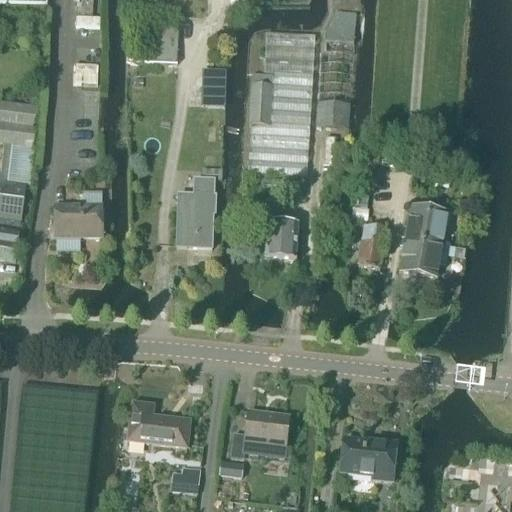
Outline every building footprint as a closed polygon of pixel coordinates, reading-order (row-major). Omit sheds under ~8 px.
[(0,0),(0,8),(44,9),(44,0),(0,0)] [(315,112),(314,133),(346,134),(347,113),(349,80),(350,57),(350,48),(354,17),(333,16),(326,30),(321,36),(321,46),(319,47),(319,57),(315,112)] [(144,67),(177,68),(178,32),(146,31),(144,67)] [(250,129),(247,179),(305,182),(312,57),(313,40),(265,37),(263,76),(272,77),(272,79),(252,78),(249,129),(250,129)] [(0,106),(0,147),(4,147),(33,151),(38,111),(0,106)] [(325,141),(323,169),(333,170),(335,142),(325,141)] [(448,190),(451,174),(442,172),(440,187),(440,188),(448,190)] [(177,200),(175,251),(211,252),(212,220),(214,220),(215,201),(212,201),(213,186),(200,185),(193,185),(192,201),(177,200)] [(289,185),(261,185),(261,197),(289,197),(289,185)] [(0,253),(15,255),(24,190),(0,186),(0,253)] [(82,212),(54,211),(53,244),(56,244),(56,255),(79,256),(80,244),(100,244),(101,212),(101,195),(82,195),(82,212)] [(409,211),(404,242),(423,245),(428,214),(409,211)] [(428,214),(423,245),(441,248),(447,218),(428,214)] [(357,270),(378,274),(386,230),(364,227),(357,270)] [(266,229),(264,266),(295,268),(297,231),(266,229)] [(397,277),(417,281),(423,245),(404,242),(397,277)] [(423,245),(417,281),(435,284),(441,248),(423,245)] [(447,260),(464,263),(466,253),(449,249),(447,260)] [(438,296),(458,300),(460,290),(440,287),(438,296)] [(152,411),(130,408),(126,447),(185,453),(189,426),(151,421),(152,411)] [(246,418),(243,442),(232,440),(229,464),(241,466),(244,450),(282,455),(286,423),(246,418)] [(374,446),(374,448),(343,445),(339,478),(372,482),(371,485),(391,487),(395,448),(374,446)] [(221,466),(219,479),(232,481),(234,467),(221,466)] [(172,477),(170,495),(196,498),(199,474),(182,472),(181,478),(172,477)]
